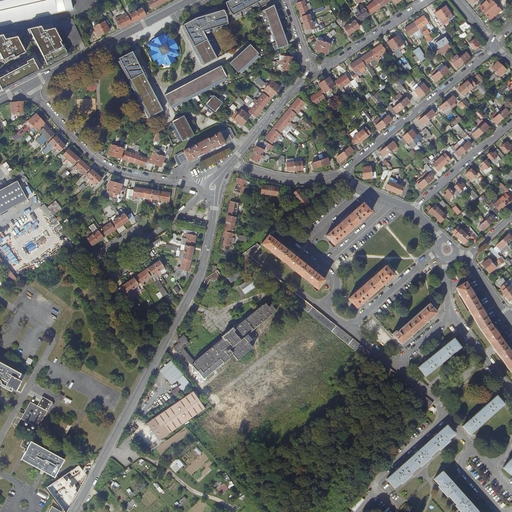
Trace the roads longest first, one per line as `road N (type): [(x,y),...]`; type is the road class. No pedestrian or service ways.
road 1 (residential): [(74,511),(196,279),(211,187)]
road 2 (residential): [(496,47),(337,175)]
road 3 (residential): [(28,85),(104,164),(194,184)]
road 4 (residential): [(28,85),(189,0)]
road 5 (residential): [(309,69),(332,64),(428,0)]
road 6 (residential): [(411,210),(511,122)]
road 7 (residential): [(393,365),(476,450)]
